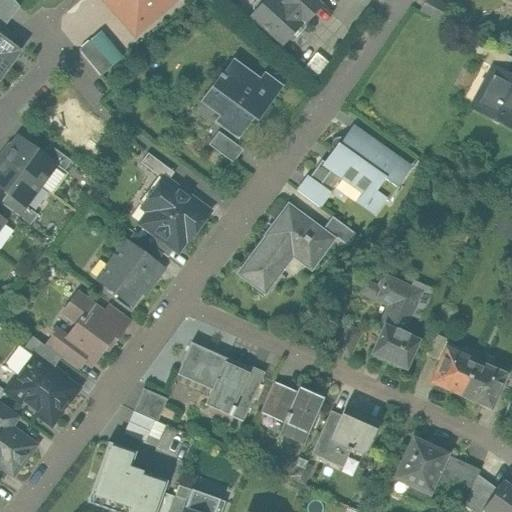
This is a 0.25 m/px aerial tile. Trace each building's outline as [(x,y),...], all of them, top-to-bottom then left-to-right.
[(20,7),(13,0),(0,0),(0,24),(4,27),(20,7)] [(107,0),(135,32),(171,0),(107,0)] [(278,0),(265,0),(265,1),(264,0),(256,0),(252,4),(252,10),(255,12),(251,17),(282,45),(301,23),(303,25),(313,13),(298,0),(284,0),(282,3),(278,0)] [(320,2),(318,0),(298,0),(313,13),(322,4),(320,2)] [(449,8),(435,0),(426,0),(420,11),(441,22),(442,21),(441,20),(445,14),(446,15),(449,8)] [(0,78),(21,52),(10,44),(16,37),(4,27),(0,24),(0,78)] [(123,58),(101,31),(91,39),(113,66),(123,58)] [(113,66),(91,39),(79,49),(101,76),(113,66)] [(511,59),(511,57),(491,48),(483,61),(493,66),(505,73),(511,59)] [(260,80),(233,60),(222,75),(220,74),(218,76),(219,77),(206,95),(225,109),(215,122),(237,139),(253,118),(257,121),(282,87),(264,74),(260,80)] [(511,76),(505,73),(493,66),(484,83),(490,86),(478,109),(511,127),(511,125),(511,76)] [(409,168),(352,128),(340,146),(338,144),(325,163),(321,161),(309,177),(320,185),(332,169),(364,192),(358,200),(375,212),(384,199),(388,202),(399,187),(396,186),(409,168)] [(242,150),(218,132),(208,145),(233,163),(242,150)] [(41,154),(19,138),(4,159),(39,185),(54,164),(41,154)] [(71,161),(48,144),(41,154),(54,164),(64,171),(71,161)] [(174,173),(147,153),(140,163),(163,180),(167,182),(174,173)] [(39,185),(4,159),(0,163),(0,188),(7,193),(24,206),(24,205),(39,185)] [(309,177),(307,176),(297,191),(319,207),(330,192),(320,185),(309,177)] [(167,182),(163,180),(143,207),(150,212),(142,224),(156,234),(175,248),(177,249),(185,238),(188,240),(208,213),(167,182)] [(24,206),(7,193),(0,203),(30,225),(37,215),(24,205),(24,206)] [(332,238),(288,206),(266,235),(267,236),(239,274),(264,292),(276,275),(272,272),(288,251),(310,267),(332,238)] [(356,234),(332,217),(324,227),(348,245),(356,234)] [(148,243),(134,232),(126,242),(155,263),(162,254),(148,243)] [(175,248),(156,234),(148,243),(162,254),(168,258),(175,248)] [(155,263),(126,242),(123,246),(120,244),(113,253),(116,256),(98,281),(130,304),(141,289),(145,292),(162,268),(155,263)] [(420,293),(384,277),(379,289),(367,284),(364,293),(390,304),(381,325),(383,326),(384,325),(401,333),(410,313),(411,314),(420,293)] [(122,328),(77,295),(66,311),(80,321),(65,342),(64,343),(83,358),(91,364),(109,339),(112,342),(122,328)] [(401,333),(384,325),(383,326),(371,354),(406,369),(419,340),(401,333)] [(359,332),(344,326),(334,348),(349,355),(359,332)] [(83,358),(64,343),(65,342),(55,335),(46,347),(61,358),(75,368),(83,358)] [(46,347),(32,336),(23,348),(32,355),(33,354),(53,369),(61,358),(46,347)] [(247,373),(225,363),(227,359),(191,343),(177,375),(211,390),(205,405),(242,421),(265,373),(250,366),(247,373)] [(462,350),(446,343),(439,358),(442,359),(432,381),(461,394),(475,362),(460,356),(462,350)] [(53,369),(33,354),(32,355),(23,348),(22,348),(22,347),(19,345),(3,366),(17,376),(6,391),(23,404),(24,403),(35,411),(34,412),(51,425),(62,410),(60,409),(66,402),(67,403),(78,389),(63,377),(61,379),(55,375),(57,372),(53,369)] [(489,369),(475,362),(461,394),(490,407),(499,385),(502,386),(508,371),(492,363),(489,369)] [(284,387),(273,382),(264,403),(275,408),(284,387)] [(284,387),(275,408),(264,403),(260,413),(282,423),(296,392),(284,387)] [(323,398),(298,387),(296,392),(282,423),(307,434),(323,398)] [(143,388),(134,410),(157,421),(167,399),(143,388)] [(19,416),(0,402),(0,419),(11,427),(19,416)] [(378,421),(346,406),(338,424),(323,456),(341,465),(348,450),(350,451),(352,447),(364,453),(378,421)] [(511,433),(511,410),(501,426),(511,434),(511,433)] [(11,427),(0,419),(0,467),(13,477),(36,446),(11,427)] [(338,424),(327,419),(312,452),(323,456),(338,424)] [(432,447),(412,438),(401,463),(393,481),(389,489),(423,505),(436,478),(446,455),(446,454),(443,453),(445,449),(433,444),(432,447)] [(152,511),(162,483),(139,475),(141,472),(130,468),(136,452),(108,442),(90,493),(131,508),(129,511),(152,511)] [(401,463),(383,454),(375,472),(393,481),(401,463)] [(462,462),(446,455),(436,478),(451,485),(453,482),(462,462)] [(480,470),(462,462),(453,482),(470,490),(477,475),(478,475),(480,470)] [(470,490),(464,505),(473,511),(481,511),(483,511),(482,510),(496,489),(478,475),(477,475),(470,490)] [(511,511),(511,487),(502,480),(496,489),(482,510),(483,511),(484,511),(511,511)] [(187,500),(174,496),(168,511),(182,511),(184,508),(187,500)]
